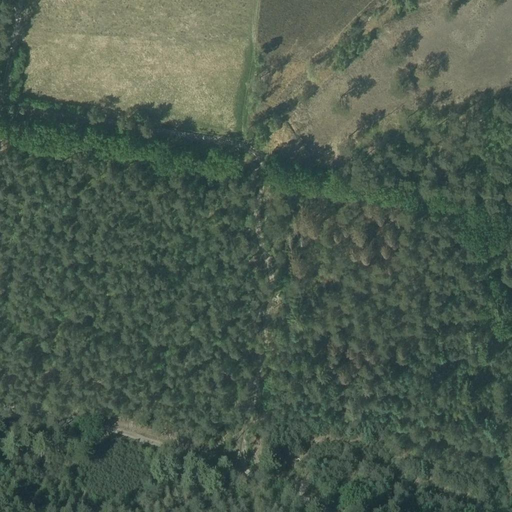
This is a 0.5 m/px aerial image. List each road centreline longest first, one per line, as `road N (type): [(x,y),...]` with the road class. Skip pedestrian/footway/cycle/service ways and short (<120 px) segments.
road 1 (track): [(239,470),(275,275),(259,234),(259,152),(0,104)]
road 2 (track): [(184,454),(0,403)]
